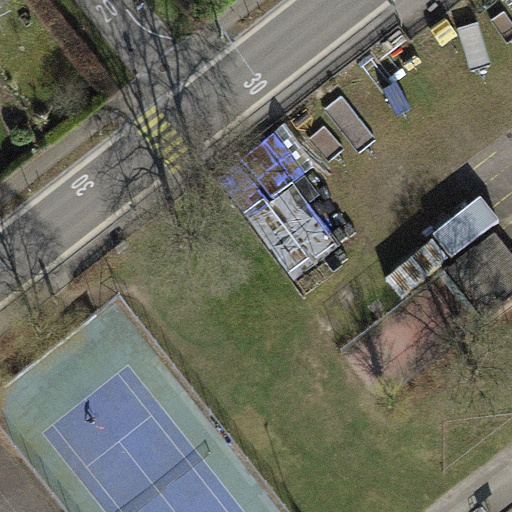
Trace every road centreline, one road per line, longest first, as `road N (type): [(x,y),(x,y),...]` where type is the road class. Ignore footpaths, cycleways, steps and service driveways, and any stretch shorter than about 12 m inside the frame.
road 1 (tertiary): [(0,268),(196,114)]
road 2 (tertiary): [(196,114),(345,0)]
road 3 (residential): [(106,0),(196,114)]
